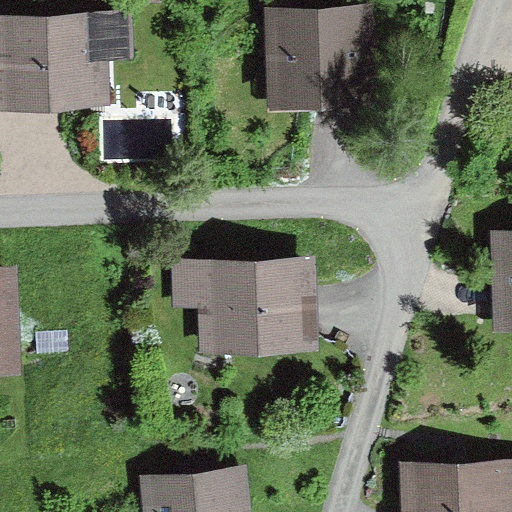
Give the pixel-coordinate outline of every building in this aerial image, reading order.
[(377,2),(260,10),(268,115),(385,106),(377,2)] [(121,8),(0,15),(0,119),(127,111),(121,8)] [(511,234),(495,234),(494,340),(511,339),(511,234)] [(315,262),(170,272),(173,317),(200,317),(202,359),(321,354),(315,262)] [(9,270),(0,270),(0,375),(15,375),(9,270)] [(511,511),(511,446),(394,451),(396,511),(511,511)] [(245,511),(242,472),(147,480),(149,511),(245,511)]
